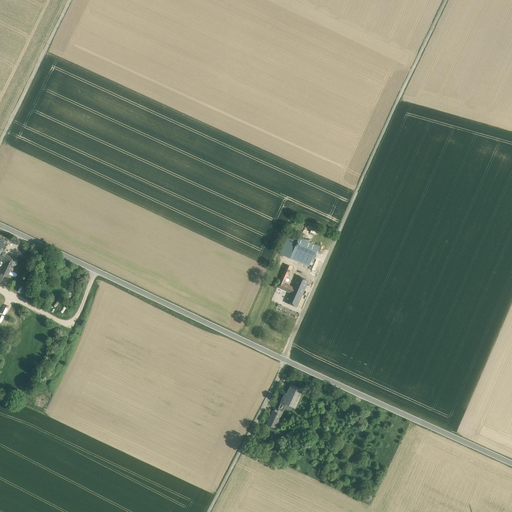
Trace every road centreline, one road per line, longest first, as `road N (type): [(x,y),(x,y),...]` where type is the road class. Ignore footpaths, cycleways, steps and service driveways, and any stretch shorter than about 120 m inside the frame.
road 1 (unclassified): [(286,360),(447,0)]
road 2 (unclassified): [(286,360),(0,225)]
road 3 (unclassified): [(511,462),(286,360)]
road 4 (unclassified): [(212,511),(286,360)]
road 5 (unclassified): [(0,143),(70,0)]
